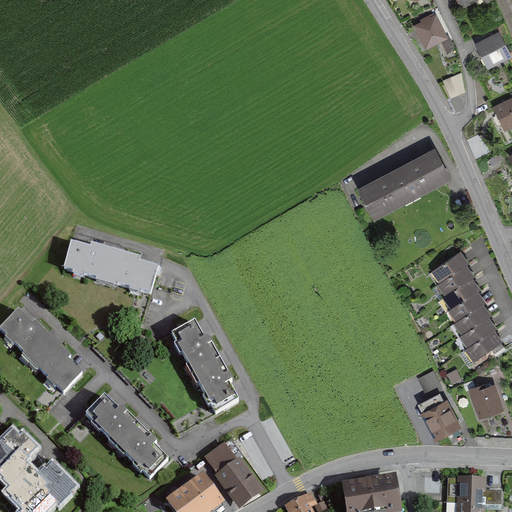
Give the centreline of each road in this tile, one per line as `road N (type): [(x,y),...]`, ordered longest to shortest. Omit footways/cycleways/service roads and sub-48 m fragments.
road 1 (residential): [(27,300),(172,444),(247,416)]
road 2 (residential): [(247,416),(250,390),(174,262),(85,235)]
road 3 (unclassified): [(511,270),(446,121)]
road 4 (unclassified): [(446,121),(371,0)]
road 5 (residential): [(436,0),(468,77),(468,111),(446,121)]
road 6 (tertiary): [(285,487),(328,467),(403,456)]
